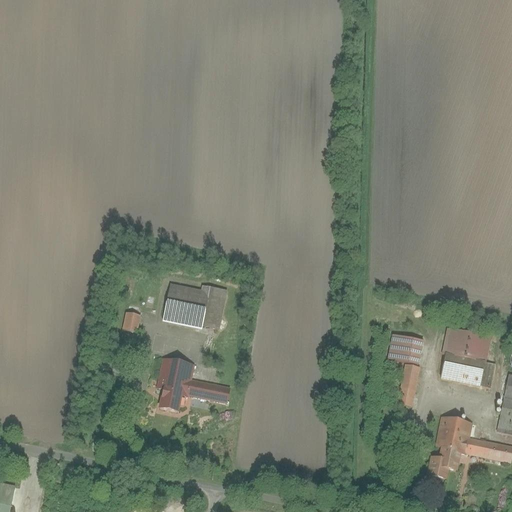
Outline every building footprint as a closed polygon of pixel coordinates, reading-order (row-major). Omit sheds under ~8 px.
[(162,318),(218,332),(228,292),(202,285),(200,290),(171,283),(162,318)] [(122,330),(137,334),(142,311),(128,307),(122,330)] [(438,380),(491,390),(496,366),(485,364),(490,338),(448,330),(438,380)] [(389,359),(418,365),(423,342),(393,337),(389,359)] [(178,405),(185,406),(187,397),(190,382),(192,364),(163,359),(154,409),(177,413),(178,405)] [(413,407),(420,369),(404,366),(396,404),(413,407)] [(511,378),(508,377),(497,430),(511,433),(511,378)] [(190,382),(187,397),(226,404),(229,389),(190,382)] [(461,456),(467,457),(470,440),(473,424),(440,417),(434,448),(440,449),(438,461),(431,460),(428,476),(446,480),(448,470),(457,472),(461,456)] [(511,447),(470,440),(467,457),(511,465),(511,461),(511,447)] [(0,482),(0,511),(9,511),(14,486),(0,482)]
